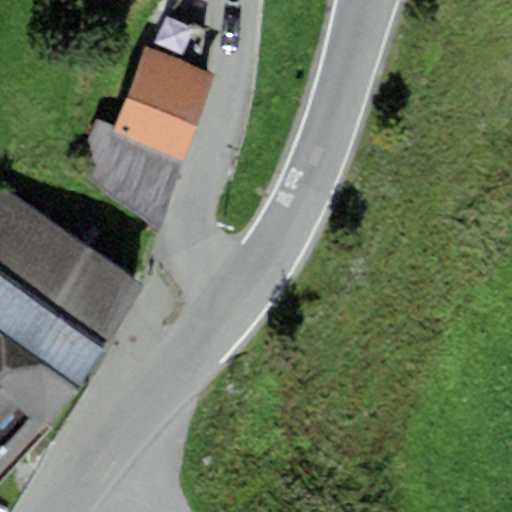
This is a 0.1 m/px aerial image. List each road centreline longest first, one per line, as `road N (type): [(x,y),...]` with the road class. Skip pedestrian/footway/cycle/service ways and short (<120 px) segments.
road 1 (tertiary): [(236,297),(316,158),(364,0)]
road 2 (residential): [(236,297),(185,242),(233,0)]
road 3 (tertiary): [(60,511),(236,297)]
